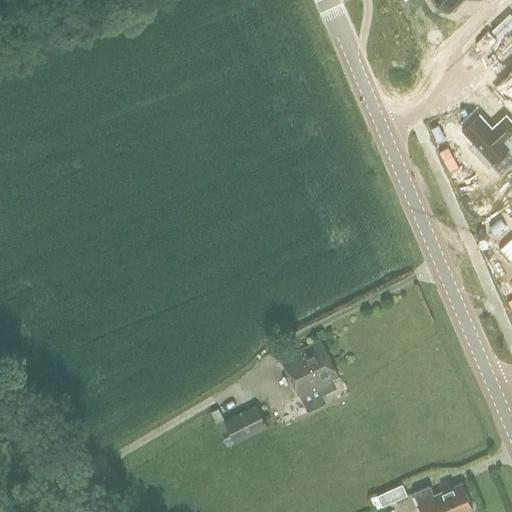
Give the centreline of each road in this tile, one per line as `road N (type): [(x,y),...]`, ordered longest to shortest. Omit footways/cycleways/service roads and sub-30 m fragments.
road 1 (unclassified): [(493,387),(380,126)]
road 2 (unclassified): [(380,126),(326,0)]
road 3 (residential): [(502,0),(455,45),(445,99)]
